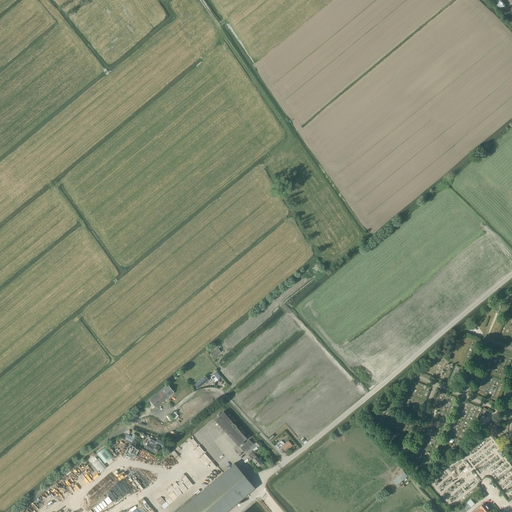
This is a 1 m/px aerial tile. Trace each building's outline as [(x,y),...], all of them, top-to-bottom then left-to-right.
[(493,0),(499,6),(501,9),(506,5),(501,0),(493,0)] [(215,382),(221,377),(217,372),(211,377),(215,382)] [(205,375),(194,384),(198,389),(209,380),(205,375)] [(150,400),(156,407),(174,392),(168,385),(150,400)] [(128,417),(131,421),(142,412),(140,408),(128,417)] [(223,412),(214,420),(238,446),(239,445),(240,447),(240,448),(244,452),(253,444),(249,440),(243,445),(241,443),(246,438),(223,412)] [(499,446),(501,444),(493,435),(491,436),(499,446)] [(157,439),(156,441),(151,439),(149,442),(151,443),(150,444),(148,443),(145,448),(155,453),(157,449),(158,449),(160,446),(162,447),(164,443),(157,439)] [(282,442),(276,446),(280,450),(282,448),(285,451),(292,445),(288,441),(284,444),(282,442)] [(501,456),(506,452),(502,447),(497,451),(501,456)] [(261,468),(264,465),(262,463),(262,462),(256,456),(254,454),(251,457),(253,459),(258,466),(259,465),(261,468)] [(401,468),(404,465),(399,459),(395,462),(401,468)] [(175,511),(225,511),(254,488),(234,463),(175,511)] [(394,480),(397,485),(407,476),(404,471),(394,480)] [(472,511),(487,511),(491,509),(485,502),(479,507),(472,511)]
